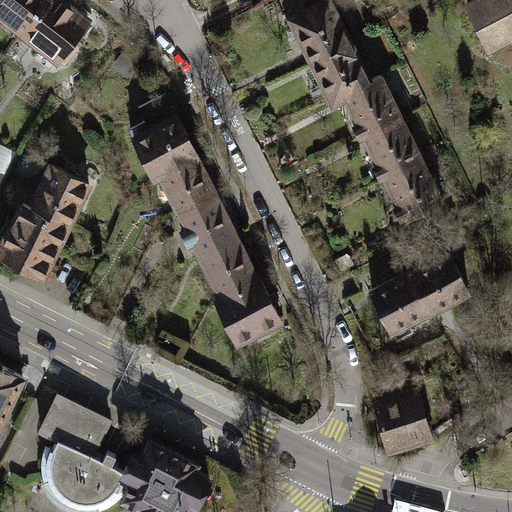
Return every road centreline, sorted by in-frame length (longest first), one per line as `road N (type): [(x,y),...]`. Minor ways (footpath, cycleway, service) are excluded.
road 1 (residential): [(215,92),(338,344),(345,407),(320,471)]
road 2 (secondary): [(0,312),(320,471)]
road 3 (residential): [(406,501),(420,466),(511,409)]
